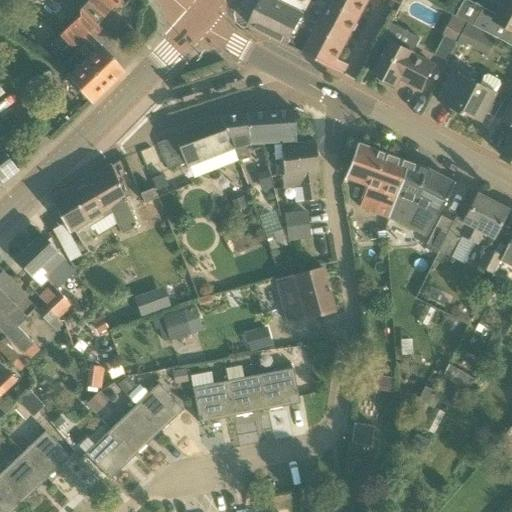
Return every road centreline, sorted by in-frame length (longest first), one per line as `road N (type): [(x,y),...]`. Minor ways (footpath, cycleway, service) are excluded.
road 1 (residential): [(129,511),(168,480),(339,438),(350,331),(333,197),(335,95)]
road 2 (secondary): [(0,221),(196,21)]
road 3 (tertiary): [(511,188),(335,95)]
road 4 (tertiary): [(335,95),(196,21)]
